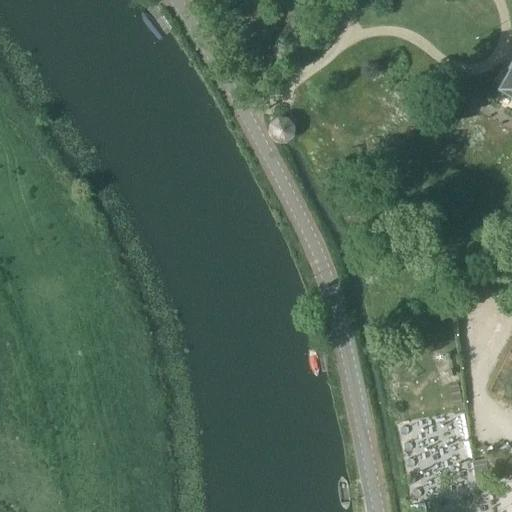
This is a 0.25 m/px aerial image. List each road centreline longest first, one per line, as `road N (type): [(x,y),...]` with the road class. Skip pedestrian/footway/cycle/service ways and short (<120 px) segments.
road 1 (tertiary): [(377,511),(339,323),(307,220),(173,0)]
road 2 (unknown): [(251,124),(310,52),(354,42),(464,43)]
